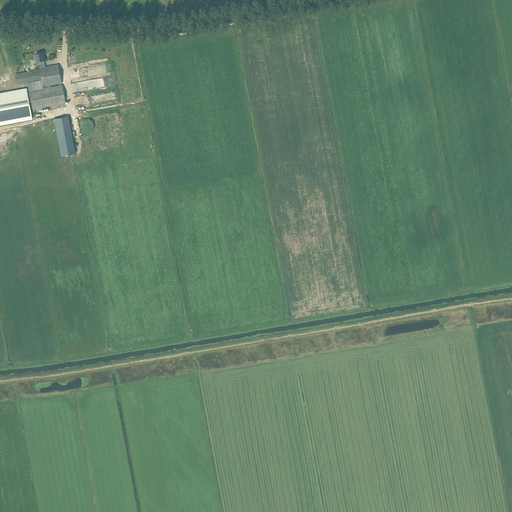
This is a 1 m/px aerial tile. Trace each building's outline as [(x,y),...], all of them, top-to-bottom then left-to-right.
[(39,63),(40,68),(44,68),(43,62),(44,62),(43,53),(35,55),(37,63),(39,63)] [(44,68),(40,68),(40,70),(42,80),(43,88),(50,86),(62,83),(58,65),(44,68)] [(17,85),(42,80),(40,70),(15,74),(17,85)] [(50,86),(43,88),(44,88),(44,89),(27,92),(31,112),(66,105),(62,85),(50,87),(50,86)] [(0,124),(32,119),(31,112),(27,92),(26,89),(0,93),(0,124)] [(67,117),(53,119),(60,157),(74,155),(67,117)]
